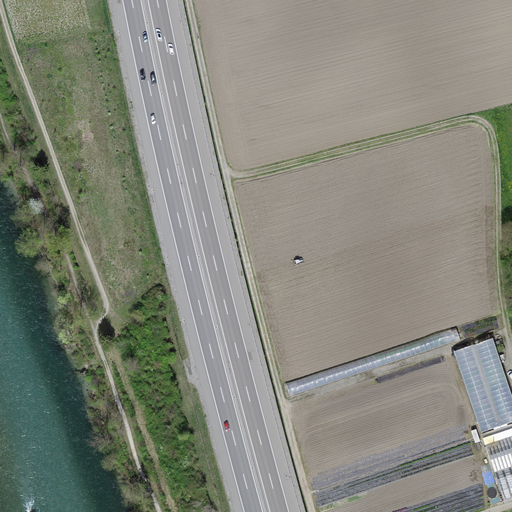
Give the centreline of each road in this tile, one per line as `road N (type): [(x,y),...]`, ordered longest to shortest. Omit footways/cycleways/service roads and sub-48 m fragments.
road 1 (track): [(311,511),(188,0)]
road 2 (motorway): [(131,0),(253,511)]
road 3 (motorway): [(279,511),(157,0)]
road 4 (track): [(511,343),(495,144),(477,118),(225,174)]
road 5 (track): [(106,303),(0,3)]
